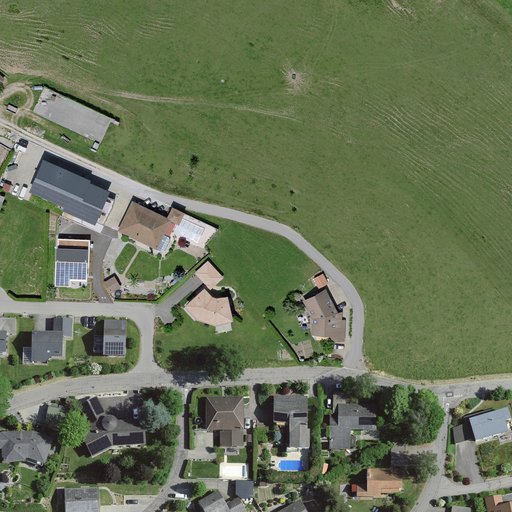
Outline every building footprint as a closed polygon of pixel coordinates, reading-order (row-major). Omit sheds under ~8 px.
[(110,119),(43,89),(32,113),(99,143),(110,119)] [(111,205),(85,193),(90,181),(42,158),(27,190),(75,212),(73,216),(100,228),(111,205)] [(164,219),(129,202),(115,231),(153,249),(167,221),(176,225),(182,214),(169,208),(164,219)] [(89,240),(57,239),(56,286),(70,287),(70,280),(88,281),(89,240)] [(206,262),(194,274),(208,290),(221,278),(206,262)] [(314,275),(317,286),(329,282),(326,272),(314,275)] [(113,277),(102,284),(109,294),(119,287),(113,277)] [(183,306),(196,321),(214,326),(230,323),(225,295),(213,298),(209,297),(202,289),(183,306)] [(301,302),(309,316),(308,335),(327,337),(327,340),(341,342),(343,320),(339,320),(339,315),(329,314),(322,302),(328,299),(322,289),(301,302)] [(16,321),(0,320),(0,357),(4,358),(5,337),(15,337),(16,321)] [(29,365),(44,365),(47,360),(59,360),(59,339),(69,339),(69,320),(50,320),(50,336),(29,336),(29,365)] [(122,359),(123,324),(102,323),(101,359),(122,359)] [(346,395),(332,394),(331,416),(327,416),(326,451),(347,451),(348,432),(372,433),(372,408),(346,407),(346,395)] [(107,419),(104,419),(94,397),(76,406),(89,432),(77,437),(88,460),(110,450),(142,447),(140,422),(113,423),(113,421),(111,420),(109,419),(107,419)] [(217,449),(240,449),(240,399),(203,399),(203,434),(217,434),(217,449)] [(302,433),(303,399),(271,399),(271,426),(286,426),(285,451),(306,451),(306,433),(302,433)] [(46,426),(64,429),(68,407),(50,404),(46,426)] [(464,426),(451,430),(452,446),(471,441),(472,445),(503,435),(500,425),(507,423),(504,412),(490,416),(488,411),(462,419),(464,426)] [(23,462),(27,462),(40,467),(50,441),(31,434),(0,434),(0,459),(5,460),(5,465),(23,465),(23,462)] [(392,450),(392,465),(406,466),(407,451),(392,450)] [(399,494),(399,471),(366,470),(365,486),(356,486),(356,501),(371,501),(371,498),(382,498),(382,494),(399,494)] [(237,498),(253,498),(254,479),(237,479),(237,498)] [(95,511),(95,491),(62,492),(62,511),(95,511)] [(194,504),(198,511),(242,511),(235,500),(222,507),(214,493),(194,504)] [(511,511),(511,504),(503,507),(500,496),(483,500),(485,511),(511,511)] [(301,511),(296,503),(281,511),(301,511)]
